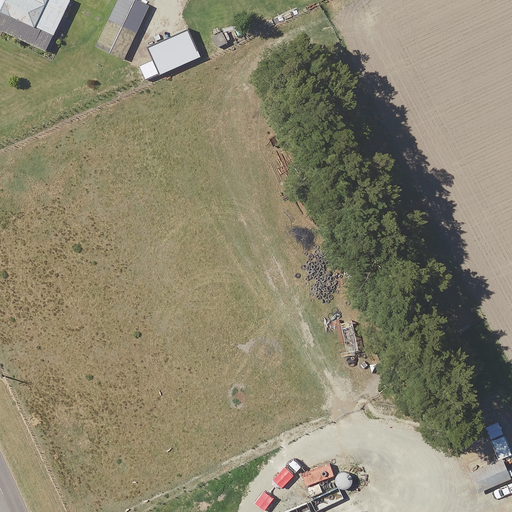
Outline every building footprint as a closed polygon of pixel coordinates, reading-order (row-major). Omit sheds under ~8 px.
[(0,0),(0,29),(45,50),(67,0),(0,0)] [(142,38),(107,21),(94,46),(120,59),(124,50),(133,55),(142,38)] [(188,63),(181,50),(166,58),(173,71),(188,63)] [(485,472),(471,441),(453,449),(468,480),(485,472)] [(331,474),(327,462),(299,473),(304,484),(331,474)]
